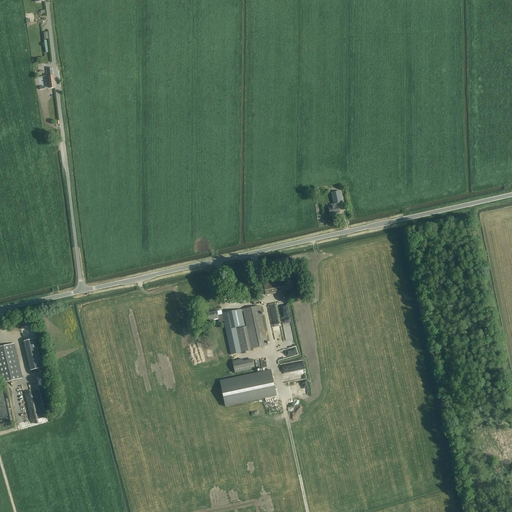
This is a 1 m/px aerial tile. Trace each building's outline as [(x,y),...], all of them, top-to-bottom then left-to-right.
[(52,68),(46,69),(46,75),(49,75),(49,77),(48,77),(50,88),(55,88),(54,84),(54,82),(53,76),(53,74),(52,68)] [(330,205),(331,208),(328,208),(330,215),(330,214),(336,213),(336,214),(340,213),(338,204),(342,203),(339,191),(331,193),(333,204),(330,205)] [(263,283),(264,288),(265,295),(295,289),(292,277),(263,283)] [(279,306),(270,308),(273,323),(279,322),(280,326),(273,328),(274,333),(279,332),(280,334),(283,334),(284,339),(286,339),(285,333),(291,332),(291,333),(293,333),(287,301),(278,303),(279,306)] [(219,322),(224,321),(231,354),(250,350),(246,327),(236,329),(236,328),(245,326),(242,312),(243,312),(251,349),(267,346),(259,306),(222,314),(222,315),(218,316),(217,312),(208,313),(209,320),(218,318),(219,322)] [(42,368),(37,344),(36,339),(24,342),(31,371),(42,368)] [(22,379),(15,349),(14,344),(0,347),(0,381),(0,384),(22,379)] [(290,349),(290,350),(288,351),(290,357),(298,354),(295,347),(290,349)] [(232,361),(235,372),(235,373),(255,369),(253,359),(243,361),(242,359),(232,361)] [(228,379),(220,381),(225,407),(265,399),(277,396),(271,370),(228,379)] [(37,420),(45,418),(37,379),(29,381),(29,382),(22,384),(30,420),(37,419),(37,420)]
